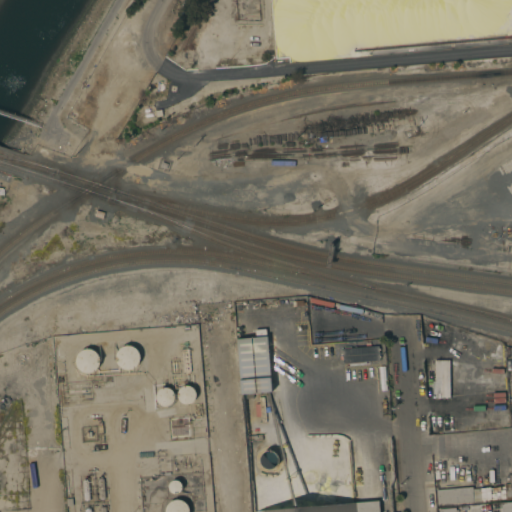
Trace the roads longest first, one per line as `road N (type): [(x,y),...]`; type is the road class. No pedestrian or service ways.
road 1 (residential): [(235,511),(221,321)]
road 2 (residential): [(367,236),(511,143)]
road 3 (residential): [(418,511),(404,341)]
road 4 (residential): [(49,511),(34,346)]
road 5 (residential): [(50,131),(123,0)]
road 6 (residential): [(367,236),(511,258)]
